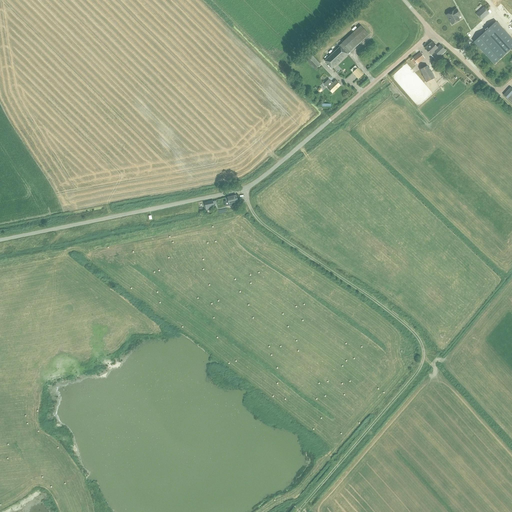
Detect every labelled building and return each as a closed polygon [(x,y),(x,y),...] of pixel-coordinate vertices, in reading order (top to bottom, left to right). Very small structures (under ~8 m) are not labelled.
[(484,7),(476,14),(482,20),(489,13),(484,7)] [(457,9),(446,15),(452,25),(460,20),(457,17),(460,15),(457,9)] [(511,39),(496,22),(474,42),(494,64),(511,47),(511,39)] [(332,69),(369,35),(361,26),(339,46),(340,47),(325,61),(332,69)] [(430,46),(426,49),(431,55),(434,51),(439,56),(445,51),(442,48),(440,45),(439,46),(438,48),(436,46),(433,43),(430,46)] [(421,52),(413,58),(412,60),(415,64),(417,62),(424,57),(421,52)] [(315,70),(321,65),(311,54),(305,59),(315,70)] [(427,66),(420,69),(427,82),(434,78),(427,66)] [(358,68),(353,73),(358,79),(363,74),(358,68)] [(332,93),(340,85),(336,81),(332,84),(328,79),(324,84),(332,93)] [(390,82),(385,87),(394,97),(400,92),(390,82)] [(511,94),(511,88),(511,87),(503,95),(511,103),(511,98),(510,97),(511,94)] [(228,201),(224,202),(226,207),(230,206),(238,204),(236,195),(228,197),(228,201)] [(213,201),(205,203),(206,210),(214,208),(213,201)]
